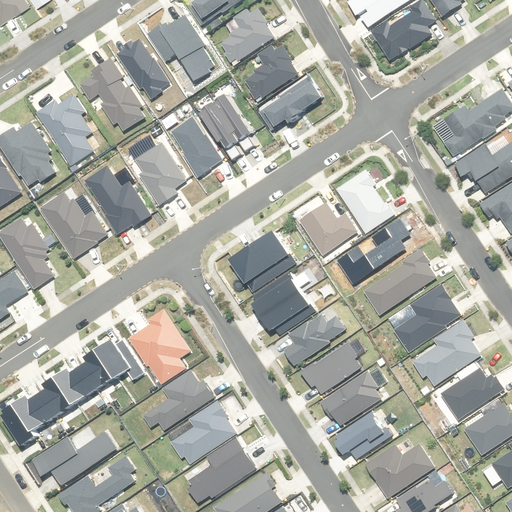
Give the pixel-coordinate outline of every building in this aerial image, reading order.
[(0,0),(0,24),(3,29),(34,9),(28,0),(0,0)] [(35,0),(41,8),(53,0),(35,0)] [(253,0),(208,0),(198,6),(208,22),(228,9),(231,14),(253,0)] [(417,0),(358,0),(352,4),(369,31),(387,20),(417,0)] [(432,0),(445,19),(463,7),(461,4),(466,0),(432,0)] [(438,21),(428,6),(394,28),(392,25),(377,35),(394,61),(434,35),(429,27),(438,21)] [(277,40),(257,9),(236,22),(244,34),(224,46),(236,66),(277,40)] [(186,17),(151,38),(167,64),(175,58),(192,85),(211,73),(208,69),(213,67),(202,50),(205,48),(186,17)] [(143,41),(119,56),(134,81),(138,79),(151,100),(164,92),(162,90),(170,84),(143,41)] [(304,77),(281,44),(262,57),(269,68),(247,83),(262,106),(304,77)] [(106,108),(119,128),(123,125),(128,134),(152,118),(116,62),(97,74),(99,77),(84,87),(94,101),(90,104),(97,114),(106,108)] [(327,99),(313,80),(268,112),(281,130),(291,123),(295,129),(305,122),(302,117),(327,99)] [(89,114),(76,93),(42,115),(76,167),(98,153),(89,140),(96,135),(84,117),(89,114)] [(511,119),(511,102),(506,93),(473,114),(469,109),(449,122),(459,138),(448,145),(456,158),(488,137),(487,136),(511,119)] [(211,111),(203,116),(224,150),(251,134),(227,96),(208,107),(211,111)] [(192,122),(172,134),(199,177),(225,161),(216,146),(209,150),(192,122)] [(58,157),(36,125),(22,135),(19,130),(3,141),(37,190),(59,174),(51,162),(58,157)] [(147,173),(141,176),(160,206),(179,195),(176,191),(188,183),(165,145),(140,161),(147,173)] [(511,147),(495,158),(487,146),(458,166),(469,182),(475,178),(487,196),(511,179),(511,147)] [(26,195),(0,156),(0,205),(3,210),(26,195)] [(125,191),(112,169),(89,183),(120,234),(136,225),(137,227),(154,217),(135,185),(125,191)] [(378,186),(370,172),(341,191),(370,235),(399,216),(391,204),(388,206),(376,188),(378,186)] [(112,238),(78,188),(49,207),(83,257),(112,238)] [(511,188),(485,205),(491,216),(500,219),(504,217),(511,229),(511,188)] [(340,222),(330,206),(304,222),(326,257),(361,235),(350,216),(340,222)] [(338,261),(354,285),(407,250),(402,242),(411,236),(401,220),(372,239),(378,248),(364,257),(358,248),(338,261)] [(31,230),(25,221),(2,236),(37,291),(58,278),(49,264),(56,259),(36,227),(31,230)] [(236,262),(240,268),(232,273),(239,283),(246,279),(256,294),(299,267),(279,234),(236,262)] [(439,280),(421,254),(366,291),(384,317),(439,280)] [(0,318),(9,313),(6,308),(30,292),(18,274),(0,285),(0,318)] [(314,309),(294,277),(255,301),(275,333),(314,309)] [(463,316),(445,288),(416,307),(423,317),(399,332),(412,353),(447,330),(446,328),(463,316)] [(296,347),(288,352),(298,369),(352,335),(334,307),(289,336),(296,347)] [(196,352),(167,312),(152,323),(154,326),(134,341),(166,386),(190,369),(184,360),(196,352)] [(475,336),(466,323),(437,343),(441,348),(417,364),(427,379),(431,377),(438,387),(484,357),(472,339),(475,336)] [(55,379),(72,406),(131,369),(114,342),(88,358),(91,363),(72,375),(69,370),(55,379)] [(365,369),(350,345),(306,373),(320,397),(365,369)] [(489,380),(483,371),(446,396),(462,420),(507,390),(497,375),(489,380)] [(203,386),(196,374),(168,391),(174,401),(148,418),(155,429),(164,424),(168,431),(218,400),(208,383),(203,386)] [(386,399),(370,374),(326,403),(343,428),(386,399)] [(26,397),(1,412),(22,445),(37,436),(33,430),(72,406),(55,379),(46,384),(51,392),(31,404),(26,397)] [(241,435),(221,405),(195,422),(200,429),(176,444),(187,461),(193,457),(197,464),(241,435)] [(511,413),(507,407),(469,431),(485,456),(511,437),(511,413)] [(36,460),(47,478),(55,473),(63,486),(120,451),(110,435),(80,453),(71,439),(36,460)] [(437,469),(423,447),(418,450),(410,439),(369,466),(391,499),(437,469)] [(254,467),(238,441),(211,459),(216,466),(192,482),(196,486),(191,489),(200,502),(254,467)] [(511,454),(495,466),(511,491),(511,454)] [(89,478),(61,496),(70,511),(86,511),(136,482),(131,474),(137,470),(130,459),(122,464),(120,460),(109,467),(115,476),(96,488),(89,478)] [(455,496),(442,475),(400,501),(406,510),(403,511),(434,511),(441,508),(439,506),(455,496)] [(273,511),(286,504),(269,478),(216,511),(273,511)]
